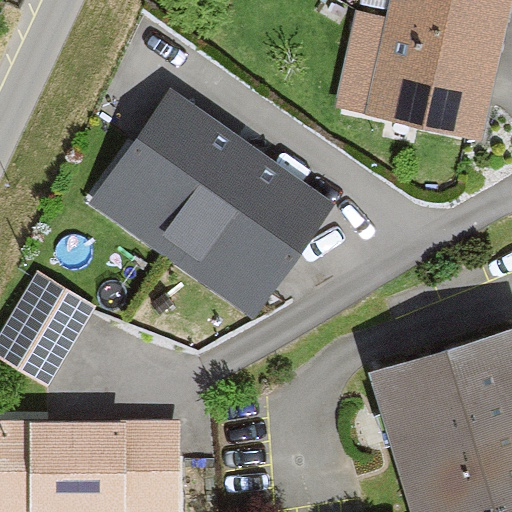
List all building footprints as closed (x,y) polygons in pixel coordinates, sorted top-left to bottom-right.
[(501,0),(397,0),(394,16),(369,11),(349,107),(474,133),(501,0)] [(167,89),(100,186),(255,291),(321,194),(167,89)] [(0,332),(0,350),(47,378),(92,303),(36,271),(0,332)] [(511,511),(511,315),(376,357),(423,511),(511,511)] [(177,511),(177,417),(0,418),(0,511),(177,511)]
